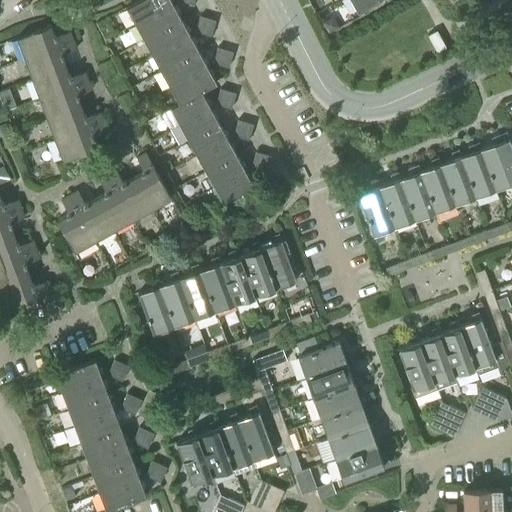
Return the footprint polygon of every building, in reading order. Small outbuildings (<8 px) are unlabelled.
[(135,22),(172,1),(171,0),(137,0),(127,6),(135,22)] [(352,0),(358,10),(375,0),(352,0)] [(181,17),(173,2),(172,1),(135,22),(144,37),(181,17)] [(198,22),(213,27),(216,19),(200,15),(198,22)] [(190,33),(181,18),(181,17),(144,37),(153,53),(190,33)] [(196,30),(211,35),(213,27),(198,22),(196,30)] [(73,39),(70,30),(55,35),(50,23),(16,36),(24,57),(73,39)] [(438,32),(437,30),(428,34),(437,51),(446,47),(438,32)] [(198,49),(190,33),(153,53),(161,69),(198,49)] [(62,53),(76,48),(73,39),(24,57),(32,77),(66,64),(62,53)] [(215,54),(230,58),(233,51),(217,46),(215,54)] [(207,64),(198,49),(161,69),(170,85),(207,64)] [(213,61),(228,66),(230,58),(215,54),(213,61)] [(88,79),(85,70),(70,76),(66,64),(32,77),(40,97),(88,79)] [(201,89),(216,81),(207,64),(170,85),(179,101),(201,89)] [(76,94),(92,88),(88,79),(40,97),(47,118),(81,105),(76,94)] [(218,95),(233,100),(236,92),(220,87),(218,95)] [(210,105),(201,89),(179,101),(171,106),(180,122),(210,105)] [(216,103),(231,107),(233,100),(218,95),(216,103)] [(104,120),(100,111),(85,116),(81,105),(47,118),(55,138),(104,120)] [(219,120),(210,106),(210,105),(180,122),(188,138),(219,120)] [(236,126),(251,131),(253,123),(238,119),(236,126)] [(92,134),(107,128),(104,120),(55,138),(63,159),(96,146),(92,134)] [(227,136),(219,121),(219,120),(188,138),(197,153),(227,136)] [(233,134),(249,138),(251,131),(236,126),(233,134)] [(495,188),(511,181),(511,144),(507,130),(492,136),(494,142),(481,147),(478,141),(477,141),(495,188)] [(236,152),(228,137),(227,136),(197,153),(206,169),(236,152)] [(474,195),(495,188),(477,141),(471,143),(471,144),(457,149),(474,195)] [(454,203),(474,195),(457,149),(451,152),(453,157),(440,162),(438,156),(437,156),(454,203)] [(253,158),(269,163),(271,155),(256,150),(253,158)] [(135,175),(152,207),(171,196),(146,151),(136,157),(144,170),(135,175)] [(245,168),(236,153),(236,152),(206,169),(214,185),(245,168)] [(434,210),(454,203),(437,156),(430,159),(433,164),(420,169),(418,163),(417,164),(434,210)] [(251,166),(267,170),(269,163),(253,158),(251,166)] [(414,218),(434,210),(417,164),(410,166),(412,172),(400,176),(398,170),(396,171),(414,218)] [(135,175),(134,176),(124,182),(116,168),(108,172),(134,217),(152,207),(135,175)] [(254,185),(245,168),(214,185),(224,202),(254,185)] [(394,225),(414,218),(396,171),(390,173),(392,179),(379,184),(377,178),(376,178),(394,225)] [(114,228),(134,217),(108,172),(99,177),(106,191),(97,196),(114,228)] [(382,230),(394,225),(376,178),(370,181),(372,187),(358,192),(373,233),(374,232),(377,240),(385,237),(382,230)] [(97,196),(96,197),(86,203),(78,189),(70,193),(96,239),(114,228),(97,196)] [(4,203),(0,193),(0,215),(22,208),(18,198),(4,203)] [(75,250),(96,239),(70,193),(61,199),(68,212),(57,219),(75,250)] [(0,238),(14,233),(10,221),(25,215),(22,208),(0,215),(0,238)] [(489,236),(510,229),(507,221),(486,229),(489,236)] [(486,229),(471,234),(467,225),(464,226),(467,236),(469,244),(489,236),(486,229)] [(299,264),(292,266),(279,232),(272,235),(274,241),(261,245),(260,246),(276,286),(296,278),(303,276),(299,264)] [(0,262),(37,248),(33,238),(18,244),(14,233),(0,238),(0,262)] [(449,251),(469,244),(467,236),(447,243),(449,251)] [(260,246),(261,245),(259,239),(251,242),(253,248),(241,253),(240,253),(255,294),(276,286),(260,246)] [(429,259),(449,251),(447,243),(426,251),(429,259)] [(240,253),(241,253),(239,247),(238,247),(231,250),(233,256),(220,260),(220,261),(235,301),(255,294),(240,253)] [(25,262),(39,256),(37,248),(0,262),(0,284),(29,274),(25,262)] [(409,266),(429,259),(426,251),(406,258),(409,266)] [(220,261),(220,260),(218,254),(210,257),(212,263),(200,268),(215,309),(235,301),(220,261)] [(390,273),(409,266),(406,258),(387,266),(390,273)] [(200,268),(198,262),(190,265),(193,271),(180,276),(195,316),(215,309),(200,268)] [(484,292),(492,290),(484,268),(476,271),(484,292)] [(180,276),(178,269),(177,270),(170,272),(172,278),(160,283),(159,283),(174,324),(195,316),(180,276)] [(0,284),(0,299),(3,307),(52,289),(48,279),(33,284),(29,274),(0,284)] [(159,283),(160,283),(158,277),(150,280),(152,286),(138,291),(153,332),(174,324),(159,283)] [(492,313),(500,310),(492,290),(484,292),(492,313)] [(491,328),(486,330),(478,310),(471,313),(473,319),(459,324),(475,365),(496,357),(490,343),(496,341),(491,328)] [(499,333),(507,330),(500,310),(492,313),(499,333)] [(291,328),(312,320),(309,312),(288,320),(291,328)] [(475,365),(459,324),(457,318),(450,320),(452,327),(439,332),(454,372),(475,365)] [(271,335),(291,328),(288,320),(268,327),(271,335)] [(454,372),(439,332),(436,325),(429,328),(432,334),(419,339),(434,380),(437,387),(457,380),(454,372)] [(251,343),(271,335),(268,327),(248,335),(251,343)] [(506,353),(511,350),(511,343),(507,330),(499,333),(506,353)] [(437,387),(434,380),(419,339),(417,333),(409,335),(412,342),(397,347),(412,386),(411,387),(414,396),(437,387)] [(230,350),(251,343),(248,335),(228,342),(230,350)] [(344,354),(339,340),(317,347),(313,336),(294,343),(306,376),(346,361),(353,359),(350,352),(344,354)] [(210,358),(230,350),(228,342),(207,350),(210,358)] [(207,350),(206,350),(204,344),(185,351),(188,357),(187,358),(190,365),(210,358),(207,350)] [(272,388),(264,367),(271,364),(267,353),(252,359),(257,370),(264,391),(272,388)] [(61,390),(101,375),(95,358),(55,373),(61,390)] [(107,373),(115,376),(121,361),(114,358),(107,373)] [(168,373),(190,365),(187,358),(165,366),(168,373)] [(115,376),(122,380),(129,365),(121,361),(115,376)] [(358,373),(351,375),(346,361),(306,376),(314,397),(354,382),(360,380),(358,373)] [(108,392),(102,376),(101,375),(61,390),(68,407),(108,392)] [(368,400),(365,393),(359,395),(354,382),(314,397),(321,417),(361,402),(368,400)] [(471,408),(483,414),(494,390),(482,384),(471,408)] [(272,412),(280,409),(272,388),(264,391),(272,412)] [(483,414),(495,419),(506,395),(494,390),(483,414)] [(114,409),(108,392),(68,407),(74,423),(114,409)] [(120,407),(127,410),(134,395),(127,392),(120,407)] [(127,410),(135,413),(142,398),(134,395),(127,410)] [(436,411),(459,422),(465,410),(441,399),(436,411)] [(375,420),(372,413),(366,415),(361,402),(321,417),(328,437),(369,422),(375,420)] [(120,425),(114,409),(74,423),(80,441),(120,425)] [(252,458),(274,450),(259,409),(237,418),(252,458)] [(279,432),(287,429),(280,409),(272,412),(279,432)] [(430,423),(454,434),(459,422),(436,411),(430,423)] [(232,465),(252,458),(237,418),(218,425),(232,465)] [(382,441),(380,433),(373,436),(369,422),(328,437),(336,458),(376,443),(382,441)] [(127,442),(120,426),(120,425),(80,441),(87,457),(127,442)] [(132,440),(140,443),(147,429),(139,425),(132,440)] [(212,473),(232,465),(218,425),(197,433),(212,473)] [(140,443),(147,447),(154,432),(147,429),(140,443)] [(287,453),(295,450),(287,429),(279,432),(287,453)] [(191,481),(212,473),(197,433),(176,440),(191,481)] [(133,459),(127,442),(87,457),(93,474),(133,459)] [(387,453),(381,456),(376,443),(336,458),(343,478),(390,461),(387,453)] [(294,473),(309,468),(308,466),(302,469),(295,450),(287,453),(294,473)] [(139,476),(133,459),(93,474),(99,491),(139,476)] [(145,474),(152,477),(159,462),(152,459),(145,474)] [(152,477),(160,481),(167,466),(159,462),(152,477)] [(302,493),(315,488),(316,487),(309,468),(294,473),(302,493)] [(99,491),(106,509),(146,494),(139,476),(99,491)] [(249,502),(261,507),(272,483),(260,478),(249,502)] [(261,507),(271,511),(273,511),(284,489),(272,483),(261,507)] [(476,511),(503,511),(503,510),(502,487),(462,489),(463,511),(476,511)] [(214,505),(229,511),(239,511),(243,504),(220,493),(214,505)] [(444,511),(449,511),(457,511),(456,503),(444,503),(444,511)]
